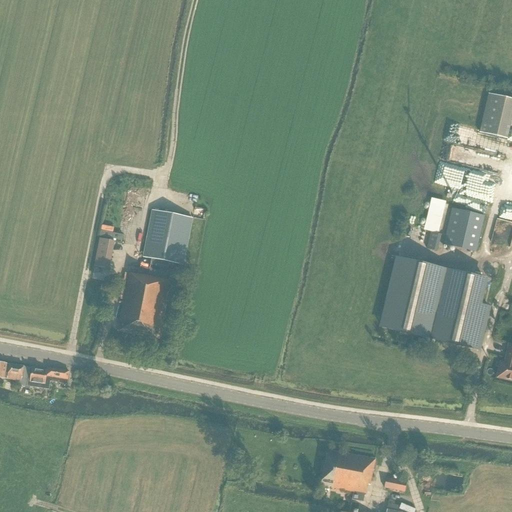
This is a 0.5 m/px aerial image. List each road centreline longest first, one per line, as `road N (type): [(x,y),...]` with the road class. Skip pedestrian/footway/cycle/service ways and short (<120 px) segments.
road 1 (tertiary): [(511,438),(329,414),(0,348)]
road 2 (track): [(68,361),(104,177),(127,169),(166,175),(196,0)]
